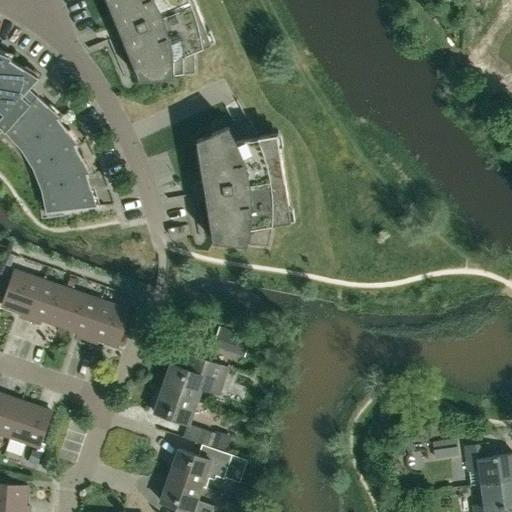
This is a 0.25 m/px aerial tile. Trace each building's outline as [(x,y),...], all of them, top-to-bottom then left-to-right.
[(105,0),(116,24),(110,27),(117,45),(123,42),(136,75),(138,74),(140,81),(195,74),(195,51),(212,44),(194,0),(105,0)] [(67,131),(58,119),(48,106),(29,89),(40,78),(38,76),(24,68),(10,60),(0,53),(0,103),(0,104),(0,132),(3,129),(6,132),(9,128),(18,137),(30,152),(32,156),(41,173),(43,177),(49,196),(50,200),(51,210),(51,212),(97,207),(97,205),(91,190),(87,174),(82,159),(75,145),(67,131)] [(259,137),(247,117),(197,140),(198,147),(196,147),(202,181),(196,182),(199,201),(205,201),(211,235),(212,235),(213,242),(268,247),(273,225),(292,222),(278,134),(259,137)] [(29,320),(43,281),(14,271),(12,277),(1,273),(0,276),(0,303),(2,304),(2,306),(20,313),(18,316),(29,320)] [(59,326),(71,291),(43,281),(29,320),(40,324),(41,320),(59,326)] [(86,340),(100,301),(71,291),(59,326),(77,332),(75,336),(86,340)] [(100,301),(86,340),(97,344),(98,340),(117,346),(129,312),(100,301)] [(235,334),(220,328),(214,344),(230,349),(235,334)] [(218,395),(227,368),(182,353),(177,367),(170,365),(162,389),(197,401),(201,389),(218,395)] [(188,426),(189,425),(197,401),(162,389),(153,414),(178,423),(187,425),(188,426)] [(0,433),(10,437),(22,403),(0,394),(0,433)] [(22,403),(10,437),(39,447),(51,413),(22,403)] [(182,438),(201,444),(206,446),(213,448),(225,453),(231,435),(215,430),(214,434),(189,425),(188,426),(187,425),(182,438)] [(213,448),(206,446),(201,444),(197,456),(178,449),(169,476),(201,486),(206,487),(209,477),(215,479),(215,477),(223,479),(232,455),(225,453),(213,448)] [(481,485),(511,480),(511,454),(490,457),(488,444),(465,447),(471,486),(481,485)] [(457,448),(435,451),(436,458),(458,455),(457,448)] [(196,500),(201,486),(169,476),(160,502),(179,509),(178,511),(211,511),(213,506),(196,500)] [(474,511),(501,511),(501,508),(511,506),(511,480),(481,485),(484,505),(474,507),(474,511)] [(0,484),(0,511),(28,511),(29,506),(24,505),(26,487),(0,484)]
